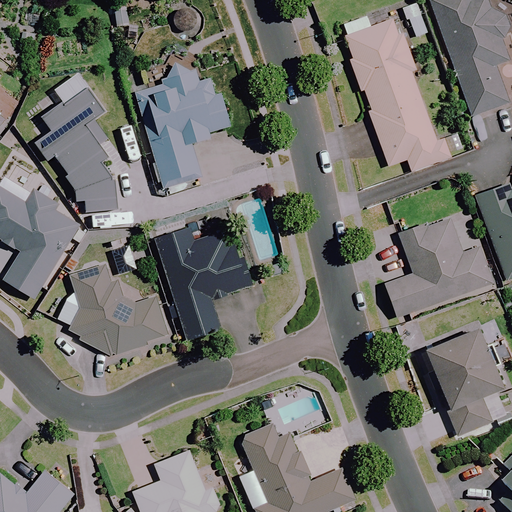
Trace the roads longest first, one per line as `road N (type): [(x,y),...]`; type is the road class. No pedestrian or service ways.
road 1 (residential): [(0,343),(71,410),(111,412),(154,390),(252,368),(351,326)]
road 2 (residential): [(245,0),(351,326)]
road 3 (residential): [(351,326),(417,511)]
